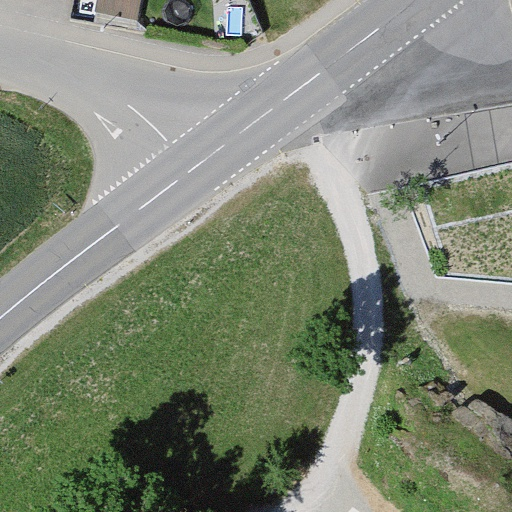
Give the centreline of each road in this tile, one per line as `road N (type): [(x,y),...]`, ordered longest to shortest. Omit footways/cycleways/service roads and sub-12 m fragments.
road 1 (track): [(295,100),(324,148),(361,245),(371,327),(361,402),(325,480),(290,511)]
road 2 (secondary): [(198,171),(0,323)]
road 3 (residential): [(198,171),(108,86),(0,54)]
road 4 (secondary): [(376,38),(198,171)]
road 5 (residential): [(376,38),(435,69),(511,68)]
